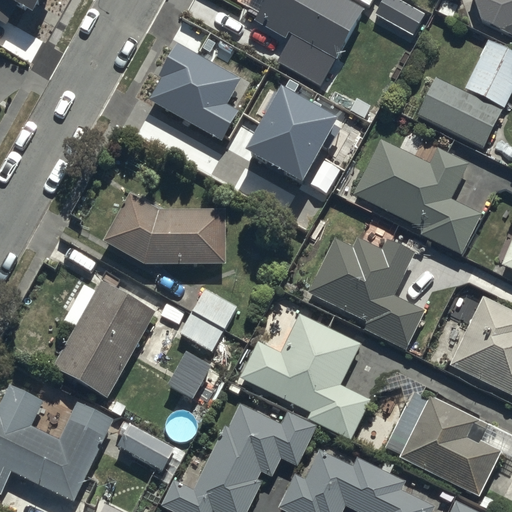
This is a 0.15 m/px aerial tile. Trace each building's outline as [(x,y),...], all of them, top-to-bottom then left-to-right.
[(37,0),(0,0),(0,19),(7,23),(18,5),(31,12),(37,0)] [(241,0),(240,2),(340,59),(367,10),(348,0),(241,0)] [(396,0),(381,0),(373,14),(412,37),(424,16),(396,0)] [(511,0),(475,0),(479,10),(511,26),(511,0)] [(436,77),(417,116),(484,148),(511,92),(511,52),(487,40),(463,90),(436,77)] [(238,78),(176,43),(158,75),(161,77),(149,99),(222,141),(238,112),(223,104),(238,78)] [(338,116),(281,85),(245,149),(302,181),(338,116)] [(351,195),(461,251),(480,215),(449,199),(467,163),(437,147),(428,166),(378,141),(351,195)] [(142,264),(224,262),(223,206),(158,208),(127,191),(100,240),(142,264)] [(304,294),(406,345),(424,309),(394,294),(414,254),(385,239),(381,248),(355,235),(350,245),(333,237),(304,294)] [(511,236),(501,263),(511,267),(511,236)] [(99,281),(50,368),(105,399),(154,312),(99,281)] [(203,289),(178,332),(213,352),(238,309),(203,289)] [(446,366),(511,397),(511,311),(480,296),(446,366)] [(237,377),(351,437),(371,399),(339,382),(358,347),(299,315),(280,353),(257,340),(237,377)] [(8,385),(0,402),(0,495),(10,474),(74,503),(112,419),(73,402),(57,439),(31,427),(43,400),(8,385)] [(397,456),(478,496),(499,455),(464,438),(473,420),(427,396),(397,456)] [(237,403),(192,487),(173,480),(162,502),(180,511),(211,511),(213,510),(215,511),(248,511),(278,456),(293,464),(313,426),(287,412),(279,425),(237,403)] [(115,446),(161,472),(174,451),(128,424),(115,446)] [(435,511),(438,508),(315,448),(301,476),(293,473),(276,507),(285,511),(343,511),(345,508),(353,511),(435,511)] [(475,511),(455,502),(450,511),(475,511)]
